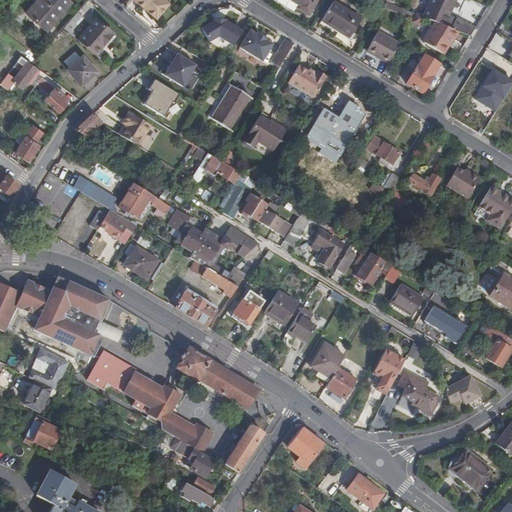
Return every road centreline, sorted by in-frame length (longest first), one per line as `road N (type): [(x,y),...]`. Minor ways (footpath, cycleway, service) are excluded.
road 1 (tertiary): [(300,401),(86,271),(0,254)]
road 2 (residential): [(246,0),(432,116)]
road 3 (residential): [(33,183),(74,118),(155,46)]
road 4 (residential): [(379,463),(511,397)]
road 5 (residential): [(432,116),(505,0)]
road 6 (residential): [(229,511),(300,401)]
